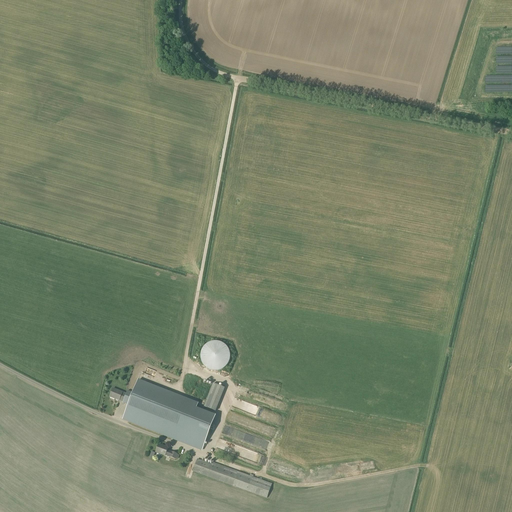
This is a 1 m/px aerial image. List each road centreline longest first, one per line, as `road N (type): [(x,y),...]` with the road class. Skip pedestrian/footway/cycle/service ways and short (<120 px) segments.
road 1 (track): [(511,132),(218,72),(188,43),(180,0)]
road 2 (track): [(237,78),(179,387)]
road 3 (unclassified): [(185,447),(0,364)]
